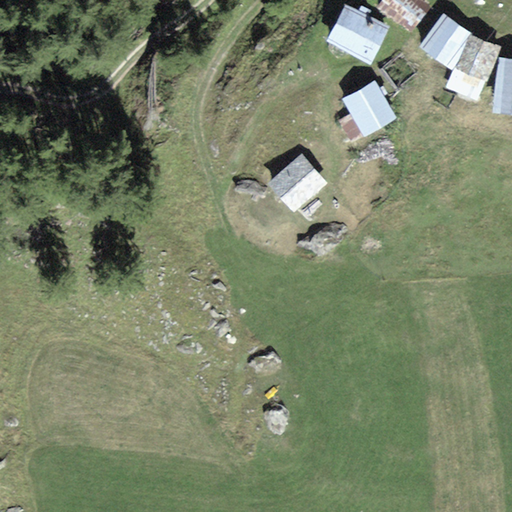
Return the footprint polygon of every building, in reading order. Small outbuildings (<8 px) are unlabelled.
[(350,0),(355,10),(374,0),(350,0)] [(426,7),(418,0),(385,0),(381,6),(409,27),(426,7)] [(383,29),(347,11),(331,40),(367,60),(383,29)] [(446,65),(467,34),(444,18),(421,47),(446,65)] [(291,23),(257,51),(286,87),(320,58),(291,23)] [(480,83),(496,49),(472,39),(455,73),(480,83)] [(511,114),(511,63),(501,63),(496,113),(511,114)] [(390,119),(374,89),(348,102),(364,133),(390,119)] [(293,209),(321,183),(301,160),(272,185),(293,209)]
